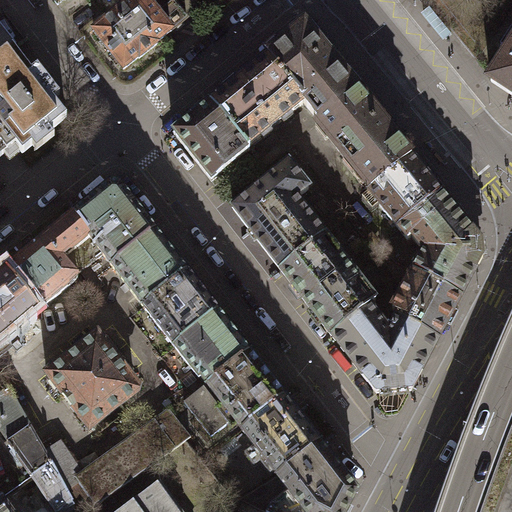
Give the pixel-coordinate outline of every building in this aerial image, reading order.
[(172,32),(157,14),(145,0),(134,0),(94,33),(124,70),(139,59),(139,60),(158,45),(157,44),(172,32)] [(157,14),(172,32),(188,19),(174,1),(157,14)] [(305,28),(269,57),(306,102),(304,105),(311,113),(319,123),(357,92),(347,79),(305,28)] [(0,59),(13,49),(0,32),(0,59)] [(13,49),(0,59),(0,125),(22,154),(39,141),(44,147),(55,138),(50,132),(67,119),(54,102),(60,98),(46,80),(40,84),(13,49)] [(511,51),(491,82),(511,95),(511,51)] [(269,57),(210,104),(243,145),(245,144),(249,149),(304,105),(306,102),(269,57)] [(411,158),(357,92),(319,123),(320,124),(318,126),(370,190),(411,158)] [(251,152),(249,149),(245,144),(243,145),(210,104),(173,134),(213,182),(251,152)] [(441,195),(411,158),(370,190),(368,193),(398,230),(441,195)] [(233,210),(281,271),(325,237),(297,201),(309,191),(289,165),(233,210)] [(157,234),(121,187),(111,186),(74,216),(91,238),(63,261),(77,277),(103,256),(112,268),(157,234)] [(483,259),(481,244),(441,195),(398,230),(408,242),(412,238),(423,252),(412,273),(462,299),(483,259)] [(91,238),(74,216),(6,272),(39,312),(79,280),(77,277),(63,261),(91,238)] [(157,234),(112,268),(144,308),(188,274),(157,234)] [(377,302),(325,237),(281,271),(332,337),(370,307),(377,302)] [(0,344),(39,312),(6,272),(0,276),(0,344)] [(399,316),(397,319),(439,341),(462,299),(412,273),(391,312),(399,316)] [(219,314),(188,274),(144,308),(175,348),(219,314)] [(397,319),(390,332),(370,307),(332,337),(376,394),(412,392),(439,341),(397,319)] [(208,387),(250,354),(219,314),(175,348),(199,379),(201,378),(207,386),(208,387)] [(97,336),(47,373),(90,429),(132,397),(134,383),(97,336)] [(285,398),(250,354),(208,387),(234,420),(242,431),(284,399),(285,398)] [(234,420),(208,387),(207,386),(185,403),(212,437),(234,420)] [(0,394),(0,430),(8,442),(30,427),(8,388),(0,394)] [(278,477),(320,444),(284,399),(242,431),(278,477)] [(88,479),(83,482),(100,504),(191,439),(173,416),(88,479)] [(8,442),(33,477),(52,464),(44,451),(30,427),(8,442)] [(61,440),(44,451),(52,464),(67,492),(83,482),(88,479),(61,440)] [(289,491),(271,505),(267,511),(347,511),(358,492),(320,444),(278,477),(289,491)] [(67,492),(52,464),(33,477),(56,511),(59,511),(73,503),(67,492)] [(182,511),(161,482),(118,511),(182,511)] [(8,511),(1,500),(0,500),(0,511),(8,511)]
